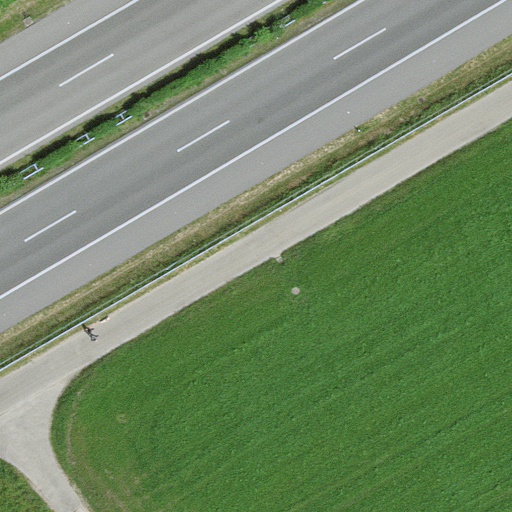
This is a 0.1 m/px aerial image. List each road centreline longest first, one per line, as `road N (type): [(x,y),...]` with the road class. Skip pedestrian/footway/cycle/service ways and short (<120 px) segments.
road 1 (unclassified): [(0,397),(511,98)]
road 2 (motorway): [(0,255),(433,0)]
road 3 (motorway): [(205,0),(0,120)]
